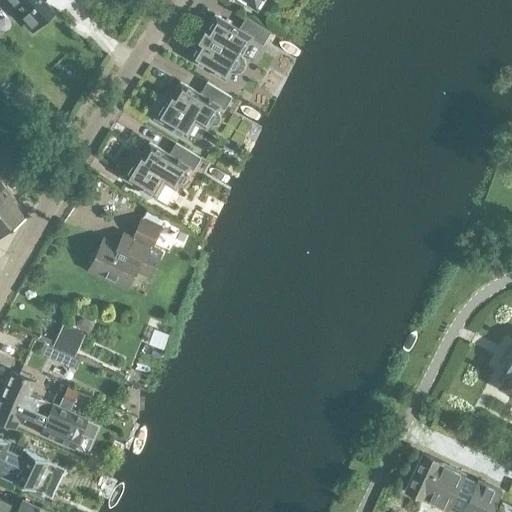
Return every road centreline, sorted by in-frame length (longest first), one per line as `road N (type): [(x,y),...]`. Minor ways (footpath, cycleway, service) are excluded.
road 1 (residential): [(0,297),(174,0)]
road 2 (unclassified): [(365,511),(462,325),(511,277)]
